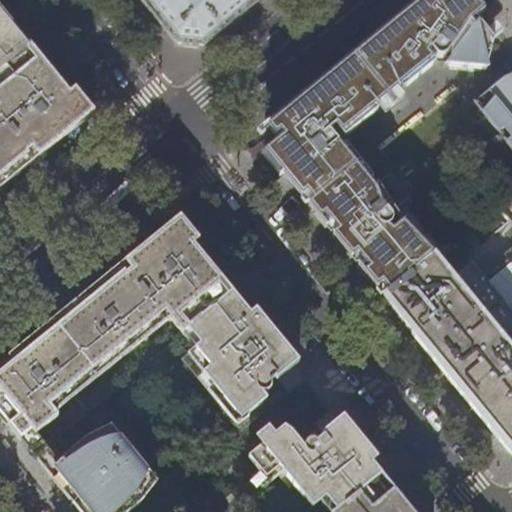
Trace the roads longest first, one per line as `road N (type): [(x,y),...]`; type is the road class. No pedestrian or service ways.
road 1 (residential): [(470,511),(174,135)]
road 2 (secondary): [(0,275),(174,135)]
road 3 (secondary): [(174,135),(340,0)]
road 4 (residential): [(65,0),(174,135)]
